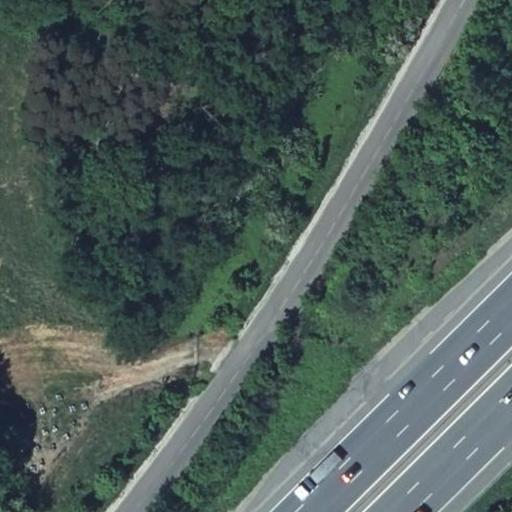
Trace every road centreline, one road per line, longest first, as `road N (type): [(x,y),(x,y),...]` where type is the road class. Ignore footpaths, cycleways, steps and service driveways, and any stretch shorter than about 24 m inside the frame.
road 1 (unclassified): [(130,511),(290,295),(463,0)]
road 2 (trunk): [(511,310),(308,511)]
road 3 (trunk): [(406,511),(511,407)]
